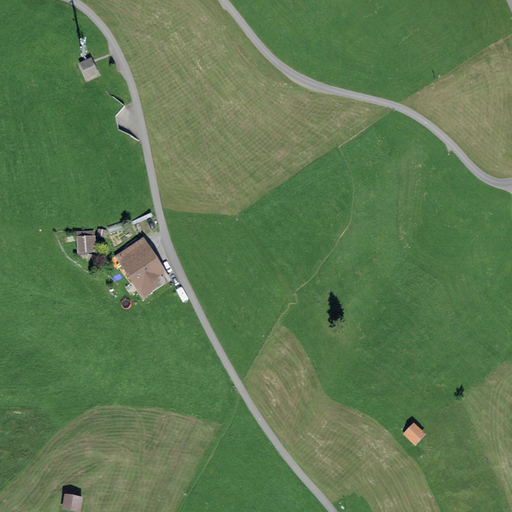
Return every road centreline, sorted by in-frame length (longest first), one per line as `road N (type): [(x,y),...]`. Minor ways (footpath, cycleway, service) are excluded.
road 1 (residential): [(332,511),(241,385),(186,287),(121,53),(97,18),(69,0)]
road 2 (residential): [(223,0),(294,76),(416,116),(485,177)]
